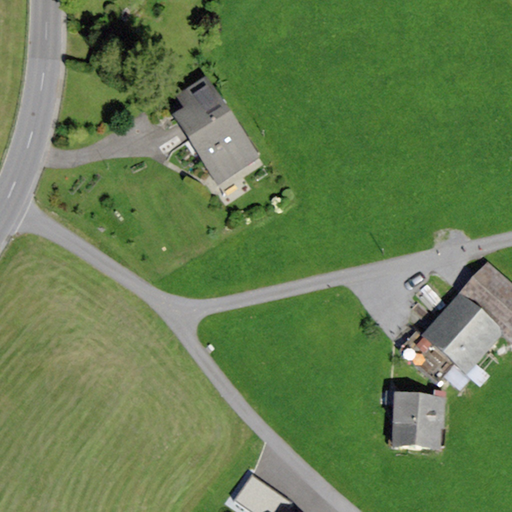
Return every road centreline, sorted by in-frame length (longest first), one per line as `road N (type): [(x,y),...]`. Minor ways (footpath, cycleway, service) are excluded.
road 1 (residential): [(511,236),(173,309)]
road 2 (residential): [(355,511),(253,417),(173,309)]
road 3 (tertiary): [(5,201),(27,151),(43,70),(43,0)]
road 4 (residential): [(173,309),(5,201)]
